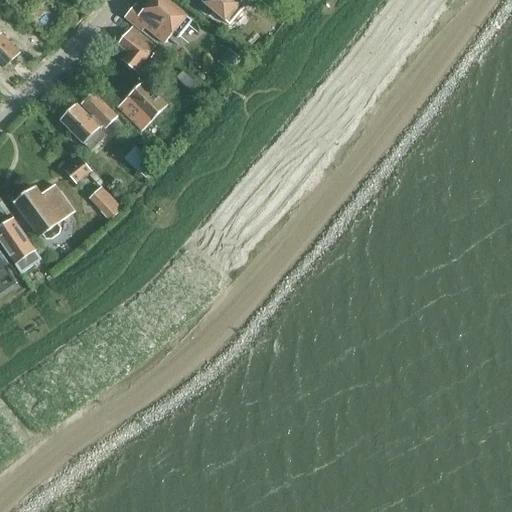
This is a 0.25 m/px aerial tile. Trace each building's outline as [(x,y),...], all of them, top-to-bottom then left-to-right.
[(193,21),(168,0),(153,0),(145,10),(138,4),(126,17),(143,31),(146,27),(165,44),(170,39),(178,46),(179,45),(176,42),(193,21)] [(202,0),(231,25),(249,3),(245,0),(202,0)] [(136,71),(157,46),(134,27),(120,44),(130,52),(124,60),(136,71)] [(0,63),(7,70),(23,55),(1,34),(0,35),(0,63)] [(232,71),(243,57),(230,47),(220,61),(232,71)] [(170,58),(160,49),(152,58),(164,67),(170,58)] [(180,78),(172,85),(184,98),(192,91),(180,78)] [(144,131),(170,105),(146,81),(120,107),(144,131)] [(118,117),(95,93),(81,107),(78,104),(62,120),(91,149),(106,134),(101,129),(104,126),(107,128),(118,117)] [(160,167),(136,147),(125,159),(149,180),(160,167)] [(78,184),(93,171),(83,158),(67,171),(78,184)] [(40,187),(20,202),(43,234),(47,232),(51,237),(56,237),(63,232),(65,227),(61,222),(77,210),(59,186),(46,195),(40,187)] [(124,208),(105,187),(94,198),(113,219),(124,208)] [(12,214),(0,197),(0,210),(3,214),(5,212),(8,216),(12,214)] [(0,228),(0,240),(23,273),(33,266),(43,259),(14,219),(0,228)] [(0,245),(0,291),(18,279),(11,268),(14,266),(0,245)]
